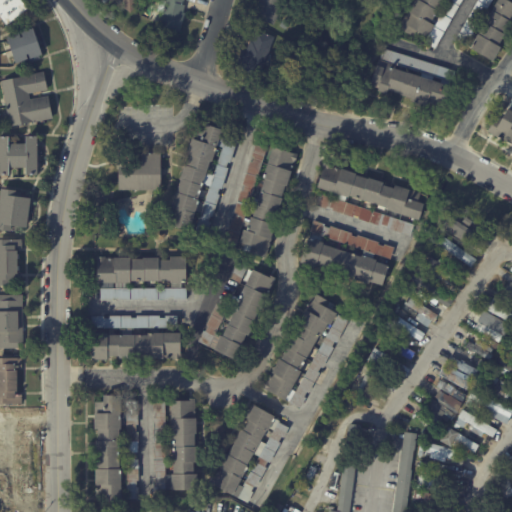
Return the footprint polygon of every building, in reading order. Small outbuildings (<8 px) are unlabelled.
[(9,23),(0,11),(0,0),(24,0),(30,7),(9,24),(9,23)] [(139,0),(127,14),(110,0),(139,0)] [(184,0),(183,6),(185,7),(182,15),(184,15),(179,34),(159,28),(163,14),(158,13),(161,4),(165,5),(166,0),(184,0)] [(250,17),(257,0),(283,0),(271,27),(250,17)] [(461,0),(437,47),(425,41),(427,38),(416,32),(415,36),(399,27),(412,0),(461,0)] [(492,0),(466,45),(456,39),(477,0),(492,0)] [(503,0),(511,4),(511,19),(497,46),(500,48),(491,63),(468,50),(496,0),(503,0)] [(45,56),(40,58),(40,60),(19,67),(9,38),(36,29),(45,56)] [(267,52),(259,77),(235,69),(241,52),(245,54),(249,41),(251,42),(255,32),(272,38),(267,52)] [(435,108),(424,105),(423,109),(408,104),(409,101),(383,93),(383,96),(374,93),(375,88),(366,85),(371,69),(380,71),(382,63),(378,62),(382,51),(454,73),(451,84),(432,78),(430,85),(445,90),(439,109),(435,108)] [(50,91),(30,95),(32,101),(51,97),(56,119),(12,129),(2,83),(25,78),(24,71),(39,68),(40,75),(47,74),(50,91)] [(511,145),(486,131),(495,115),(500,117),(505,108),(506,109),(511,97),(511,145)] [(234,139),(235,139),(229,163),(226,162),(224,167),(226,168),(220,189),(217,188),(216,194),(218,194),(215,205),(214,205),(210,217),(208,216),(207,221),(209,222),(205,234),(188,228),(187,232),(161,224),(171,192),(173,192),(181,164),(183,164),(186,154),(183,154),(188,138),(193,140),(194,136),(197,137),(201,124),(218,129),(215,136),(223,139),(224,136),(234,139)] [(41,140),(41,176),(31,176),(31,168),(14,168),(14,176),(0,176),(0,137),(13,137),(13,144),(31,144),(31,137),(41,137),(41,140)] [(254,145),(265,148),(242,218),(246,219),(247,216),(270,146),(296,155),(293,163),(292,163),(291,172),(263,258),(241,251),(242,245),(235,243),(234,247),(222,243),(230,218),(232,219),(234,213),(232,212),(239,190),(241,191),(243,185),(240,184),(248,161),(250,162),(252,157),(249,156),(253,144),(254,145)] [(160,168),(160,189),(120,190),(120,152),(160,152),(160,168)] [(323,163),(339,168),(339,170),(354,174),(353,177),(365,180),(366,179),(381,183),(380,186),(391,189),(392,187),(408,192),(409,190),(420,193),(417,203),(421,205),(417,221),(400,216),(398,221),(414,225),(411,237),(386,230),(387,227),(381,225),(380,227),(358,220),(359,218),(353,216),(352,218),(331,212),(332,209),(327,208),(326,210),(314,207),(317,195),(375,212),(377,206),(346,197),(346,198),(314,189),(322,163),(323,163)] [(33,198),(37,199),(33,228),(20,227),(19,232),(1,230),(3,212),(0,211),(0,206),(4,207),(6,189),(22,191),(21,197),(33,198)] [(477,242),(475,244),(461,234),(457,239),(448,233),(450,228),(442,223),(447,216),(479,238),(477,242)] [(394,259),(391,268),(389,267),(383,287),(370,283),(369,285),(301,265),(308,241),(309,241),(309,240),(324,244),(323,246),(338,251),(340,243),(329,239),(329,238),(312,233),(315,222),(327,225),(327,227),(332,229),(332,227),(355,234),(354,237),(360,238),(360,237),(382,243),(381,246),(387,248),(387,246),(397,249),(394,259)] [(165,234),(164,238),(161,241),(156,239),(154,236),(155,231),(159,229),(163,230),(165,234)] [(441,236),(476,259),(471,267),(459,259),(456,264),(450,260),(453,255),(436,244),(441,236)] [(25,240),(25,249),(20,249),(20,251),(22,251),(23,275),(21,276),(21,286),(2,287),(1,241),(25,240)] [(183,287),(183,288),(188,288),(188,301),(176,301),(176,298),(171,298),(171,301),(149,301),(149,298),(143,298),(143,301),(119,301),(119,299),(114,299),(114,301),(102,301),(102,289),(117,289),(117,284),(97,284),(97,256),(108,256),(108,258),(129,258),(129,259),(142,259),(142,258),(159,258),(159,260),(169,260),(169,257),(186,257),(186,283),(183,283),(183,287)] [(429,257),(435,261),(437,258),(442,260),(439,264),(459,275),(453,287),(430,274),(432,270),(424,265),(429,257)] [(271,277),(274,278),(244,336),(242,335),(237,346),(241,348),(233,363),(209,351),(211,348),(196,341),(201,331),(203,331),(206,326),(204,325),(215,304),(216,305),(218,300),(216,299),(228,277),(229,278),(231,273),(230,272),(235,261),(246,266),(242,274),(244,276),(248,268),(260,274),(261,272),(271,277)] [(414,278),(448,299),(444,306),(409,285),(414,278)] [(511,283),(511,299),(501,293),(505,285),(507,286),(509,282),(511,283)] [(339,317),(347,321),(334,343),(332,342),(330,347),(332,348),(320,368),(318,367),(316,372),(318,373),(306,394),(304,392),(302,397),(304,398),(298,408),(281,399),(280,401),(259,389),(275,360),(276,360),(282,349),(281,348),(289,335),(291,336),(298,323),(295,322),(303,307),(301,306),(302,304),(305,306),(312,293),(339,308),(336,315),(339,317)] [(26,304),(27,349),(0,349),(0,295),(26,295),(26,304)] [(407,297),(437,315),(433,322),(431,321),(427,327),(414,319),(418,313),(403,304),(407,297)] [(504,304),(508,306),(506,310),(511,313),(511,323),(480,306),(484,299),(490,303),(493,298),(504,304)] [(473,307),(481,312),(482,310),(510,325),(504,337),(500,335),(497,343),(472,329),(476,323),(467,318),(473,307)] [(179,328),(136,328),(136,336),(146,336),(146,334),(181,334),(181,360),(174,360),(174,359),(163,359),(163,360),(118,359),(118,358),(108,357),(108,362),(87,361),(87,335),(106,335),(106,336),(124,336),(124,329),(110,329),(110,328),(93,328),(94,317),(105,317),(105,319),(111,319),(111,316),(132,317),(132,319),(138,319),(138,317),(161,317),(161,319),(166,319),(167,316),(179,316),(179,328)] [(396,316),(424,333),(416,345),(388,328),(396,316)] [(385,337),(414,353),(410,361),(387,349),(385,352),(379,348),(385,337)] [(465,349),(469,342),(475,345),(477,341),(493,350),(490,354),(493,355),(489,362),(465,349)] [(373,348),(409,369),(405,377),(369,356),(373,348)] [(463,359),(476,366),(473,371),(478,373),(474,379),(449,365),(453,359),(459,363),(461,358),(463,359)] [(493,365),(496,358),(511,364),(511,378),(499,372),(500,368),(493,365)] [(21,370),(21,372),(23,372),(23,392),(21,393),(21,396),(26,395),(26,405),(4,406),(2,359),(26,359),(26,367),(21,367),(21,370)] [(354,389),(363,374),(368,377),(373,367),(383,373),(366,402),(358,397),(360,393),(354,389)] [(454,384),(449,382),(451,377),(469,386),(467,390),(454,384)] [(492,377),(510,387),(504,397),(489,389),(492,384),(489,381),(492,377)] [(451,388),(459,393),(456,398),(441,388),(443,383),(451,388)] [(439,390),(462,403),(457,411),(437,399),(438,397),(435,396),(439,390)] [(471,390),(476,392),(476,391),(511,409),(511,411),(506,423),(484,412),(487,406),(468,397),(471,390)] [(136,401),(136,425),(134,425),(134,433),(136,433),(137,453),(135,453),(135,459),(137,459),(137,481),(135,481),(135,488),(137,488),(137,500),(125,500),(125,485),(117,485),(117,504),(92,504),(92,486),(91,486),(91,470),(93,470),(93,462),(90,462),(90,442),(94,442),(94,436),(90,436),(90,415),(92,415),(92,396),(117,395),(117,415),(124,415),(124,401),(136,401)] [(196,422),(196,433),(193,433),(194,447),(195,447),(195,462),(193,463),(193,474),(196,474),(196,489),(171,490),(171,473),(167,473),(167,489),(156,489),(155,447),(157,447),(157,441),(155,441),(155,417),(157,417),(157,412),(154,412),(154,400),(166,400),(167,461),(172,461),(172,451),(170,451),(170,448),(172,448),(172,444),(170,444),(170,440),(171,440),(170,400),(186,400),(186,398),(196,397),(197,418),(196,418),(196,422)] [(425,407),(430,399),(438,404),(439,403),(445,407),(444,408),(453,414),(447,423),(441,419),(437,425),(425,418),(429,411),(424,409),(425,407)] [(380,410),(370,404),(372,401),(382,407),(380,410)] [(250,404),(278,419),(278,420),(288,426),(283,436),(281,435),(278,440),(280,441),(270,461),(268,460),(265,465),(267,466),(257,486),(254,484),(252,490),(254,491),(248,501),(237,496),(258,457),(251,454),(230,494),(209,483),(224,453),(226,454),(232,442),(231,442),(238,428),(240,429),(246,419),(242,417),(250,403),(250,404)] [(456,423),(463,411),(497,430),(492,437),(484,432),(481,437),(456,423)] [(440,441),(447,427),(479,444),(474,452),(468,449),(466,452),(455,446),(457,442),(454,440),(451,447),(440,441)] [(346,430),(358,431),(348,511),(326,511),(327,511),(336,511),(346,430)] [(405,433),(416,434),(405,511),(392,511),(404,433),(405,433)] [(425,443),(454,451),(453,458),(443,455),(442,460),(437,458),(438,454),(423,450),(425,443)] [(420,462),(453,466),(451,476),(434,474),(435,469),(420,467),(420,462)] [(499,471),(507,470),(511,496),(511,504),(506,506),(499,471)] [(417,475),(448,481),(445,493),(415,487),(417,475)] [(454,480),(467,482),(466,492),(452,491),(454,480)] [(414,490),(460,498),(458,507),(413,499),(414,490)]
